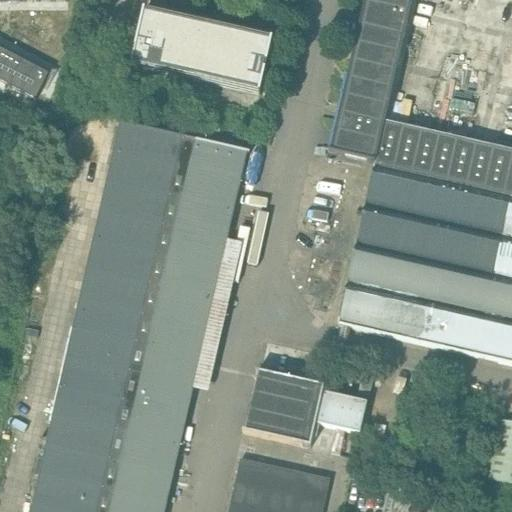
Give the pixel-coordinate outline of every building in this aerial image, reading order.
[(511,0),(362,0),(327,154),(371,164),(334,326),(511,366),(511,156),(390,129),(418,0),(511,0)] [(131,67),(260,96),(272,42),(144,13),(131,67)] [(0,83),(35,102),(39,94),(42,89),(48,76),(0,51),(0,83)] [(30,511),(165,511),(247,154),(119,125),(30,511)] [(252,373),(238,434),(306,449),(311,425),(355,435),(362,404),(319,394),(320,388),(252,373)] [(511,484),(511,425),(495,421),(482,478),(511,484)] [(318,511),(326,481),(235,460),(223,511),(318,511)]
